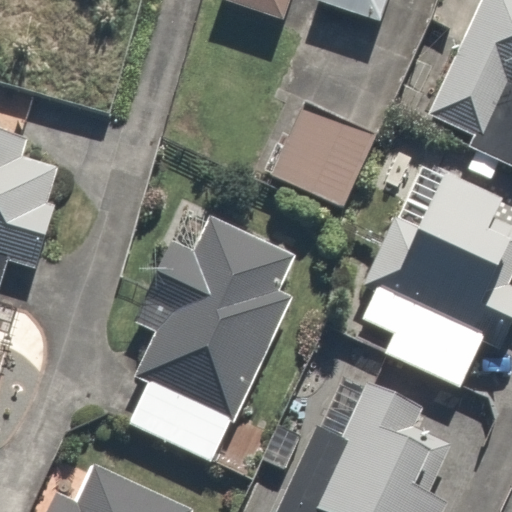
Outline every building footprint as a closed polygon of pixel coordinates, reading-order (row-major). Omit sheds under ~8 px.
[(212,0),(269,19),(275,0),(300,0),(300,1),(373,25),(381,0),(212,0)] [(511,0),(462,0),(414,104),(470,128),(498,64),(511,69),(511,0)] [(360,139),(289,105),(256,174),(327,208),(360,139)] [(0,255),(29,263),(54,159),(0,145),(0,255)] [(511,216),(421,171),(365,283),(448,325),(494,347),(511,310),(511,284),(508,282),(511,274),(511,216)] [(202,450),(282,252),(193,217),(188,231),(155,217),(112,325),(135,335),(119,374),(138,381),(123,419),(202,450)] [(0,381),(34,391),(46,345),(0,333),(0,381)] [(301,508),(298,511),(428,511),(464,429),(352,382),(299,507),(301,508)] [(69,510),(29,495),(22,511),(169,511),(172,506),(85,471),(69,510)]
